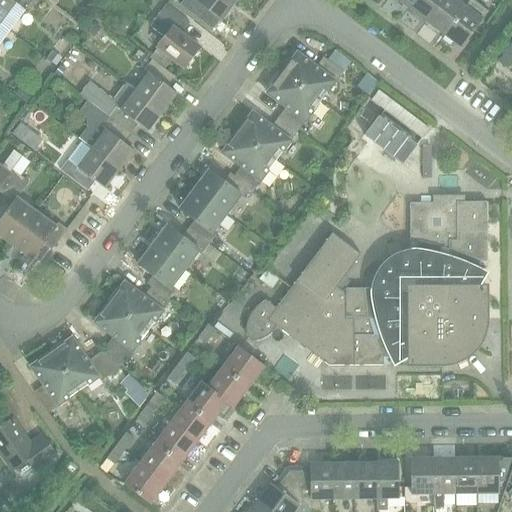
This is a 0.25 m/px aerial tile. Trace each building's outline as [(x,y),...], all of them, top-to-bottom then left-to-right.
[(0,0),(0,22),(15,3),(25,10),(32,0),(0,0)] [(221,20),(235,0),(196,0),(196,1),(194,0),(182,0),(179,4),(211,29),(219,19),(221,20)] [(426,21),(441,0),(413,0),(408,8),(426,21)] [(465,6),(464,6),(456,0),(441,0),(426,21),(443,34),(465,6)] [(482,19),(481,18),(487,10),(474,0),(468,0),(464,6),(465,6),(443,34),(461,48),(482,19)] [(155,47),(184,69),(200,47),(181,33),(189,22),(166,4),(149,25),(163,36),(155,47)] [(93,22),(86,32),(92,37),(100,27),(93,22)] [(505,67),(511,58),(511,52),(507,49),(497,62),(505,67)] [(52,51),(46,58),(56,65),(61,58),(52,51)] [(281,72),(315,98),(322,89),(327,93),(342,71),(323,57),(316,66),(297,52),(281,72)] [(134,91),(162,112),(176,93),(167,86),(174,76),(151,59),(144,69),(148,72),(134,91)] [(59,65),(55,70),(61,75),(65,69),(59,65)] [(308,107),(315,98),(281,72),(266,93),(285,107),(278,117),(297,131),(313,110),(308,107)] [(365,73),(357,85),(369,93),(377,81),(365,73)] [(162,112),(134,91),(125,84),(113,100),(89,82),(80,95),(86,100),(108,116),(131,133),(138,124),(147,131),(162,112)] [(19,87),(13,94),(25,103),(30,97),(19,87)] [(377,90),(370,99),(420,137),(427,128),(377,90)] [(131,133),(108,116),(86,100),(78,111),(85,116),(85,119),(86,119),(87,127),(78,139),(81,141),(119,169),(133,150),(123,143),(131,133)] [(297,131),(278,117),(271,126),(252,112),(237,132),(270,157),(277,148),(282,152),(297,131)] [(417,145),(378,117),(364,136),(403,164),(417,145)] [(20,121),(12,134),(25,143),(33,130),(20,121)] [(264,166),(270,157),(237,132),(221,152),(240,166),(233,175),(250,188),(253,191),(268,169),(264,166)] [(2,148),(13,154),(19,142),(8,136),(2,148)] [(119,169),(81,141),(67,159),(72,164),(65,174),(87,190),(94,181),(104,188),(119,169)] [(431,144),(420,144),(420,177),(431,177),(431,144)] [(0,192),(5,196),(20,175),(11,169),(8,172),(0,165),(0,192)] [(250,188),(233,175),(230,173),(223,181),(208,169),(194,189),(226,213),(240,195),(243,197),(250,188)] [(0,235),(12,244),(36,212),(17,198),(29,181),(20,175),(5,196),(13,202),(0,219),(0,235)] [(212,232),(226,213),(194,189),(179,208),(194,220),(188,228),(209,243),(215,235),(212,232)] [(246,326),(246,329),(246,330),(246,331),(246,333),(247,334),(247,335),(248,336),(248,337),(249,337),(250,338),(251,339),(252,339),(253,339),(255,340),(257,340),(258,340),(260,339),(261,339),(263,338),(266,337),(268,336),(270,334),(272,332),(273,330),(275,328),(276,326),(328,365),(353,365),(383,365),(383,357),(388,357),(406,357),(439,357),(439,366),(444,366),(448,366),(453,365),(457,363),(461,362),(465,360),(468,357),(472,355),(475,352),(478,348),(480,345),(483,341),(484,337),(486,333),(487,329),(488,325),(488,320),(488,317),(478,317),(478,284),(478,267),(478,261),(486,261),(486,202),(456,202),(456,211),(432,211),(432,203),(409,203),(409,248),(409,280),(401,280),(401,288),(369,288),(344,288),(342,291),(336,286),(343,276),(360,254),(331,232),(276,307),(266,300),(264,301),(262,303),(259,304),(257,306),(255,308),(254,310),(252,312),(251,314),(249,317),(248,319),(248,321),(247,324),(246,326)] [(36,212),(12,244),(32,259),(43,243),(51,249),(67,229),(58,222),(55,226),(36,212)] [(209,243),(188,228),(182,236),(167,225),(152,244),(184,269),(198,250),(202,252),(209,243)] [(170,288),(184,269),(152,244),(137,264),(152,275),(146,283),(150,286),(167,299),(174,290),(170,288)] [(246,260),(240,267),(241,268),(247,273),(253,265),(246,260)] [(267,270),(260,279),(272,289),(279,279),(267,270)] [(167,299),(150,286),(143,296),(124,281),(109,302),(143,327),(149,318),(154,322),(170,301),(167,299)] [(136,336),(143,327),(109,302),(94,322),(113,336),(102,350),(120,367),(141,340),(136,336)] [(192,318),(186,328),(194,333),(200,324),(192,318)] [(216,322),(212,328),(215,330),(228,339),(232,334),(216,322)] [(205,343),(215,330),(212,328),(208,324),(198,337),(205,343)] [(120,367),(102,350),(88,360),(72,337),(51,351),(75,386),(84,380),(87,384),(98,377),(101,381),(120,367)] [(238,346),(222,367),(248,387),(264,366),(238,346)] [(66,392),(75,386),(51,351),(30,366),(43,385),(33,392),(47,412),(69,397),(66,392)] [(184,370),(194,357),(186,352),(177,365),(184,370)] [(174,383),(184,370),(177,365),(167,378),(174,383)] [(233,407),(248,387),(222,367),(207,387),(226,402),(233,407)] [(226,402),(207,387),(201,382),(185,402),(211,422),(226,402)] [(154,411),(163,398),(156,392),(146,405),(154,411)] [(196,442),(211,422),(185,402),(170,422),(196,442)] [(144,424),(154,411),(146,405),(136,418),(144,424)] [(34,471),(43,465),(55,456),(40,435),(29,443),(14,421),(0,430),(0,452),(11,469),(12,468),(17,475),(25,476),(33,470),(34,471)] [(181,462),(196,442),(170,422),(155,443),(181,462)] [(123,451),(133,438),(126,432),(116,445),(123,451)] [(166,482),(181,462),(155,443),(140,463),(166,482)] [(113,464),(123,451),(116,445),(106,458),(113,464)] [(454,493),(476,493),(476,457),(454,458),(454,493)] [(498,493),(498,481),(503,481),(511,458),(498,458),(498,457),(476,457),(476,493),(498,493)] [(432,507),(433,507),(432,458),(410,458),(410,494),(432,493),(432,507)] [(443,493),(454,493),(454,458),(432,458),(433,507),(443,507),(443,493)] [(354,498),(376,498),(376,462),(354,463),(354,498)] [(376,462),(376,498),(376,510),(387,510),(387,498),(398,498),(398,462),(376,462)] [(150,503),(166,482),(140,463),(124,483),(150,503)] [(332,499),(332,463),(310,463),(310,467),(287,468),(309,511),(321,511),(320,499),(332,499)] [(332,499),(354,498),(354,463),(332,463),(332,499)] [(309,511),(287,468),(273,485),(270,483),(257,501),(271,511),(309,511)] [(0,498),(0,511),(17,511),(28,499),(10,485),(0,498)] [(81,506),(91,493),(84,488),(74,501),(81,506)] [(271,511),(257,501),(248,511),(271,511)]
